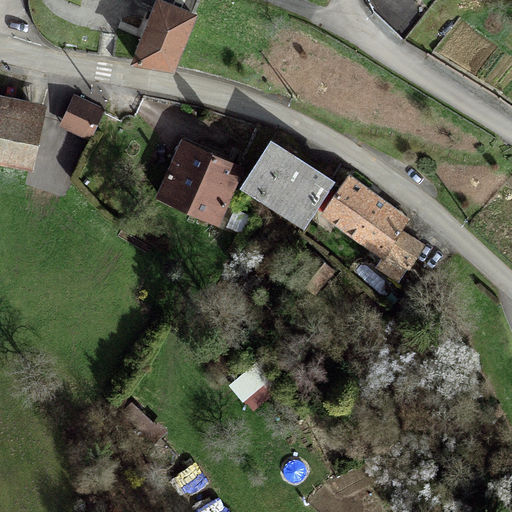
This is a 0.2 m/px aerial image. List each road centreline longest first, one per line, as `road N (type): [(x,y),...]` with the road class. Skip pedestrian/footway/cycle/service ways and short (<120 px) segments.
road 1 (residential): [(0,46),(217,90),(289,115),(358,157),(511,285)]
road 2 (residential): [(511,130),(387,53),(352,19),(345,0)]
